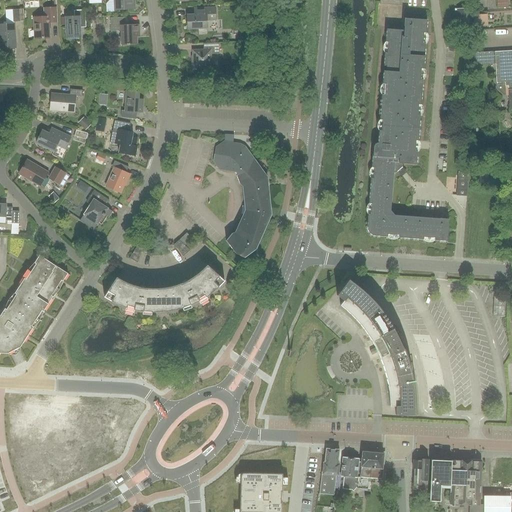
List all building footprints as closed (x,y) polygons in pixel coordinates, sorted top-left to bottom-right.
[(115,0),(116,10),(136,9),(135,0),(133,0),(132,0),(115,0)] [(50,23),(57,22),(57,8),(44,8),(45,17),(33,18),(35,39),(50,38),(50,23)] [(188,29),(198,28),(199,35),(208,35),(207,20),(216,20),(216,8),(200,9),(200,15),(187,15),(188,29)] [(470,8),(457,9),(458,26),(471,26),(470,8)] [(80,25),(86,25),(85,10),(75,11),(75,17),(66,17),(67,37),(81,36),(80,25)] [(475,14),(475,26),(489,26),(488,14),(475,14)] [(137,31),(140,31),(139,24),(125,25),(125,17),(111,18),(111,31),(121,31),(122,45),(138,44),(137,31)] [(374,145),(374,147),(368,227),(368,228),(368,229),(368,230),(368,231),(369,231),(369,232),(370,233),(371,234),(372,235),(373,235),(375,236),(448,241),(449,219),(440,219),(395,215),(391,211),(394,173),(396,173),(404,165),(404,164),(417,165),(428,20),(405,18),(404,30),(387,29),(378,143),(377,143),(375,144),(374,145)] [(0,48),(16,48),(15,24),(0,24),(0,48)] [(212,54),(220,54),(219,43),(206,44),(206,50),(193,50),(193,61),(192,61),(192,70),(202,70),(202,68),(212,68),(212,54)] [(511,50),(495,52),(496,64),(496,83),(505,82),(506,86),(509,86),(510,112),(511,112),(511,50)] [(83,97),(83,90),(71,89),(70,95),(52,94),(51,110),(74,112),(76,96),(83,97)] [(143,112),(144,99),(139,99),(139,92),(127,91),(125,111),(122,110),(121,117),(133,119),(133,112),(143,112)] [(86,120),(81,125),(86,130),(91,125),(86,120)] [(115,120),(112,138),(111,142),(121,144),(119,153),(136,156),(138,146),(136,146),(138,138),(133,137),(134,132),(129,132),(131,124),(115,120)] [(66,149),(71,137),(57,130),(54,136),(42,130),(37,143),(55,151),(58,145),(66,149)] [(87,139),(88,134),(77,130),(75,136),(87,139)] [(234,143),(234,135),(225,135),(225,141),(234,143)] [(268,210),(271,209),(269,183),(265,181),(263,176),(265,173),(249,151),(245,151),(241,148),(241,144),(234,143),(225,141),(216,147),(214,161),(220,170),(236,172),(238,175),(237,176),(240,184),(244,186),(246,206),(243,206),(241,214),(245,215),(237,233),(232,233),(226,241),(236,253),(236,254),(244,258),(245,258),(252,253),(251,249),(255,245),(259,244),(270,220),(267,218),(268,210)] [(41,186),(49,173),(27,160),(19,174),(41,186)] [(129,167),(115,161),(112,168),(114,169),(106,186),(121,193),(126,181),(128,182),(131,174),(126,173),(129,167)] [(67,173),(56,167),(49,178),(60,185),(67,173)] [(466,196),(468,172),(457,171),(455,195),(466,196)] [(99,222),(102,224),(108,215),(107,215),(110,210),(105,207),(109,200),(95,190),(88,200),(92,203),(81,220),(94,229),(99,222)] [(0,203),(0,216),(6,217),(6,221),(12,221),(13,207),(7,207),(7,204),(0,203)] [(198,231),(193,226),(180,240),(185,245),(198,231)] [(191,250),(185,245),(180,240),(175,245),(184,257),(191,250)] [(143,249),(138,247),(130,258),(138,263),(143,249)] [(20,348),(68,274),(40,255),(0,316),(0,353),(9,354),(20,348)] [(219,287),(225,281),(208,266),(203,270),(199,274),(194,278),(188,281),(183,284),(176,286),(171,287),(165,288),(159,289),(153,289),(146,288),(140,287),(134,286),(128,284),(123,281),(117,278),(105,297),(112,301),(119,305),(127,308),(134,310),(144,311),(151,312),(160,312),(168,311),(176,310),(184,308),(191,305),(200,301),(206,297),(213,292),(219,287)] [(396,415),(416,415),(416,405),(416,397),(415,389),(414,381),(412,373),(410,365),(408,357),(405,350),(402,342),(398,335),(394,328),(390,321),(385,314),(380,308),(375,302),(369,296),(363,290),(357,285),(349,279),(337,295),(344,301),(341,305),(346,310),(351,314),(356,319),(360,324),(365,330),(368,335),(372,341),(375,347),(378,353),(381,359),(383,366),(385,372),(387,379),(388,385),(389,392),(390,399),(390,406),(396,406),(396,415)] [(494,297),(494,316),(505,316),(505,297),(494,297)] [(371,346),(366,348),(370,359),(375,356),(371,346)] [(79,414),(39,421),(43,446),(44,454),(46,461),(47,468),(87,461),(87,459),(103,456),(96,413),(79,416),(79,414)] [(338,460),(339,449),(326,448),(325,462),(323,462),(321,485),(320,493),(335,495),(337,475),(339,475),(340,464),(336,463),(336,460),(338,460)] [(382,469),(383,453),(362,451),(362,452),(360,477),(358,477),(357,487),(367,488),(368,488),(369,478),(381,479),(382,469)] [(358,467),(359,458),(357,458),(356,457),(353,456),(352,458),(343,457),(341,476),(345,476),(345,480),(343,480),(343,488),(353,489),(353,481),(352,481),(352,477),(356,477),(357,475),(358,471),(357,470),(357,466),(358,467)] [(427,498),(429,459),(422,459),(422,460),(417,460),(417,458),(416,458),(416,460),(413,460),(413,469),(414,469),(414,484),(412,483),(413,497),(427,498)] [(441,486),(450,486),(449,504),(470,505),(469,511),(482,511),(483,505),(480,505),(481,464),(472,464),(472,461),(451,460),(451,461),(431,460),(429,501),(440,502),(441,486)] [(241,475),(240,511),(281,511),(282,502),(281,502),(281,491),(282,492),(283,474),(243,473),(242,473),(241,473),(241,474),(241,475)] [(511,496),(484,495),(483,511),(510,511),(511,501),(511,496)]
